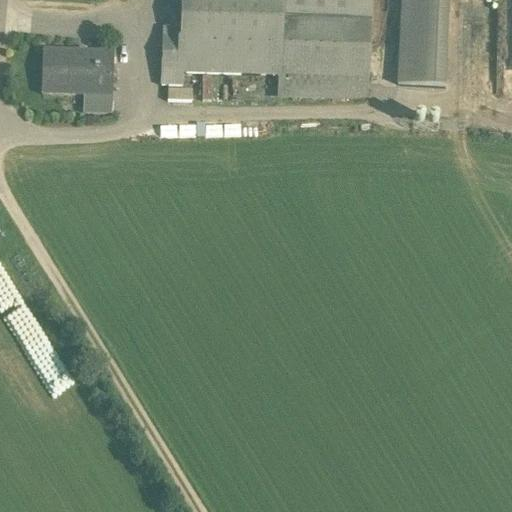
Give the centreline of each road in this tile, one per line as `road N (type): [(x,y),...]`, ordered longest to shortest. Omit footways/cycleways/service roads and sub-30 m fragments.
road 1 (track): [(0,132),(60,136),(141,122),(460,99),(471,46),(464,0)]
road 2 (track): [(0,186),(202,511)]
